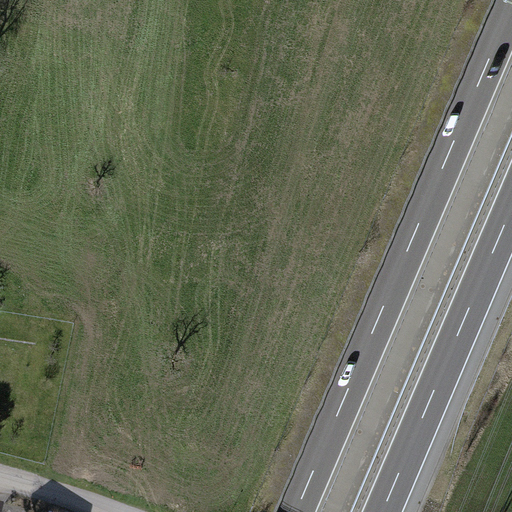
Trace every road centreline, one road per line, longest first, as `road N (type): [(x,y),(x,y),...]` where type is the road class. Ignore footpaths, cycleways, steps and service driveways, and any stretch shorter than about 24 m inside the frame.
road 1 (motorway): [(511,4),(295,511)]
road 2 (motorway): [(383,511),(511,209)]
road 3 (residential): [(121,511),(0,472)]
